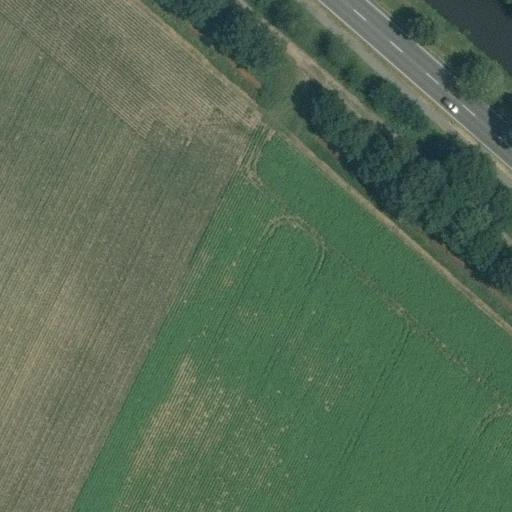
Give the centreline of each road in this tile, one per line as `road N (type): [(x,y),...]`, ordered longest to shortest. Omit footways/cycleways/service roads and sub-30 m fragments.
road 1 (track): [(511,249),(225,0)]
road 2 (primary): [(338,0),(511,149)]
